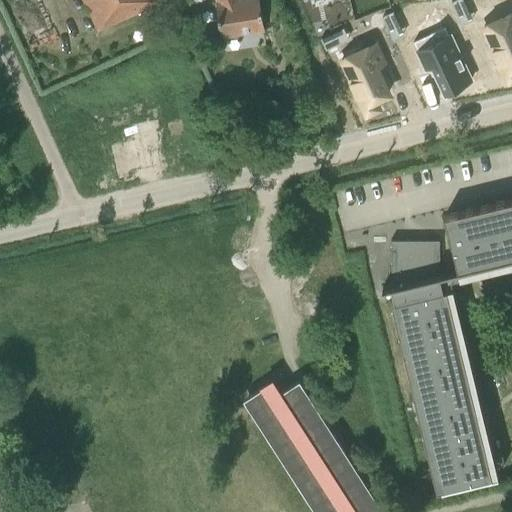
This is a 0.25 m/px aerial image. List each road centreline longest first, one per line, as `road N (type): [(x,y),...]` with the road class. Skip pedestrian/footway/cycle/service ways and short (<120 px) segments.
road 1 (residential): [(511,112),(266,175)]
road 2 (residential): [(81,216),(0,33)]
road 3 (unclassified): [(266,175),(81,216)]
